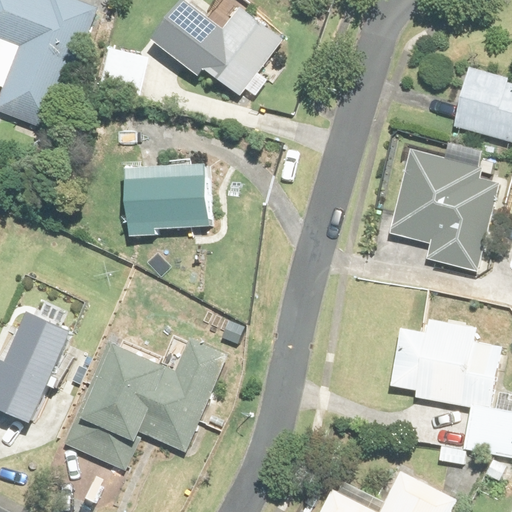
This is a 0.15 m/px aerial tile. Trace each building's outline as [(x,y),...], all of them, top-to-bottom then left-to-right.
[(51,0),(51,3),(44,0),(0,0),(0,87),(6,91),(0,106),(0,112),(43,130),(94,4),(83,0),(51,0)] [(262,72),(286,41),(245,8),(228,30),(190,0),(156,43),(202,80),(209,71),(242,97),(248,90),(257,97),(271,79),(262,72)] [(511,81),(472,70),(455,130),(511,145),(511,81)] [(487,169),(409,151),(390,233),(437,244),(433,263),(481,274),(503,182),(485,178),(487,169)] [(206,168),(130,169),(132,239),(162,239),(162,229),(207,228),(206,168)] [(77,333),(33,313),(11,362),(0,357),(0,407),(36,424),(77,333)] [(426,332),(404,329),(394,390),(419,393),(418,399),(473,408),(466,452),(511,459),(511,391),(500,389),(506,347),(478,342),(480,331),(428,323),(426,332)] [(167,359),(120,336),(67,446),(125,475),(145,433),(192,456),(237,362),(179,334),(167,359)] [(375,499),(340,481),(323,511),(455,511),(461,501),(392,465),(375,499)]
